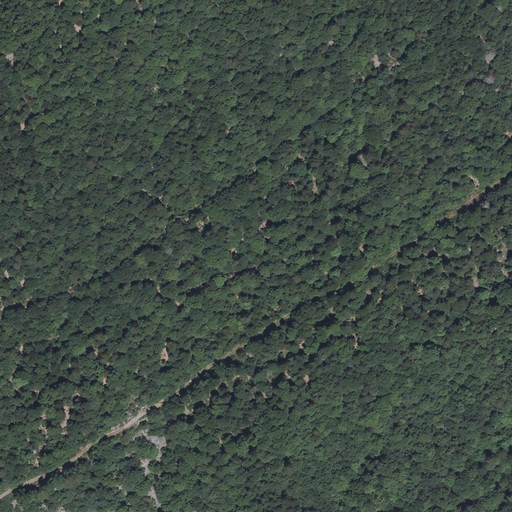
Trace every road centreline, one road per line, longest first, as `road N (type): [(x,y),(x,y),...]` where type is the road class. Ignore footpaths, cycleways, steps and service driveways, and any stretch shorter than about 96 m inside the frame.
road 1 (track): [(0,497),(63,467),(511,177)]
road 2 (track): [(0,315),(90,279),(392,65),(461,0)]
